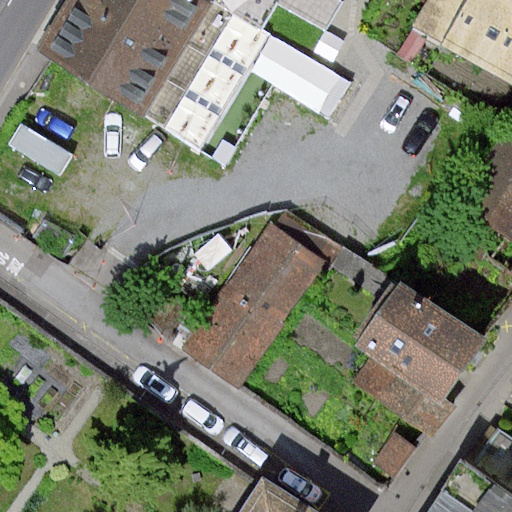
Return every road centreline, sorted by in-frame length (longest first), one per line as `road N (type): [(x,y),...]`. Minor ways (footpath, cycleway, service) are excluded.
road 1 (residential): [(0,249),(372,511)]
road 2 (residential): [(402,511),(511,352)]
